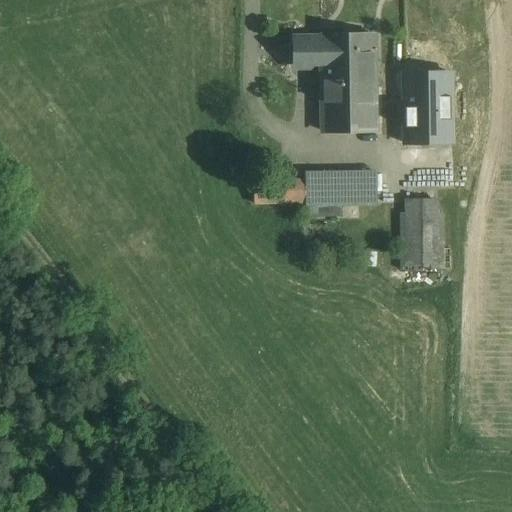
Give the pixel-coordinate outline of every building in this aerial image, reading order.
[(321,38),(321,63),(322,132),(377,131),(376,35),(321,36),(321,38)] [(313,64),(321,63),(321,38),(298,38),(298,47),(300,49),(301,49),(301,57),(300,57),(298,59),(298,68),(311,68),(313,65),(313,64)] [(453,75),(401,75),(402,145),(454,144),(453,75)] [(313,169),(312,203),(379,204),(380,170),(313,169)] [(444,197),(409,198),(411,270),(447,269),(444,197)]
